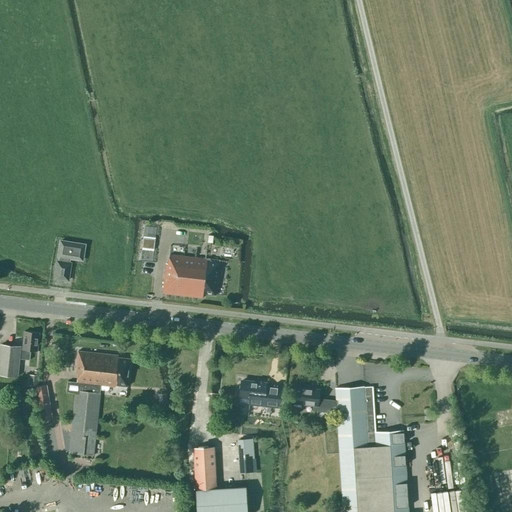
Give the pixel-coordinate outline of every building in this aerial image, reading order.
[(143,240),(141,260),(154,262),(156,241),(143,240)] [(71,263),(69,263),(70,258),(82,260),(85,245),(61,241),(58,256),(59,257),(58,261),(57,261),(55,278),(68,280),(71,263)] [(166,263),(163,293),(203,298),(203,294),(215,295),(219,261),(169,255),(168,264),(166,263)] [(30,360),(31,350),(37,351),(39,333),(24,331),(23,349),(21,349),(21,347),(1,344),(0,352),(0,374),(18,376),(19,359),(30,360)] [(67,381),(66,392),(75,393),(69,452),(93,455),(101,386),(115,387),(115,385),(127,386),(130,359),(118,357),(118,355),(78,351),(75,373),(77,373),(76,382),(67,381)] [(40,371),(35,370),(34,375),(29,375),(28,386),(39,386),(40,371)] [(241,381),(239,397),(251,398),(250,404),(280,407),(282,388),(277,388),(277,387),(270,387),(266,386),(266,384),(241,381)] [(36,387),(40,412),(51,410),(47,385),(36,387)] [(363,386),(335,388),(336,401),(337,413),(343,511),(408,511),(403,430),(376,432),(373,387),(364,387),(363,386)] [(295,387),(293,403),(313,405),(312,410),(337,413),(336,401),(318,398),(320,390),(295,387)] [(166,393),(158,393),(159,404),(167,404),(167,403),(166,393)] [(254,458),(253,439),(237,440),(238,460),(254,458)] [(195,488),(216,488),(214,447),(194,448),(195,488)]
